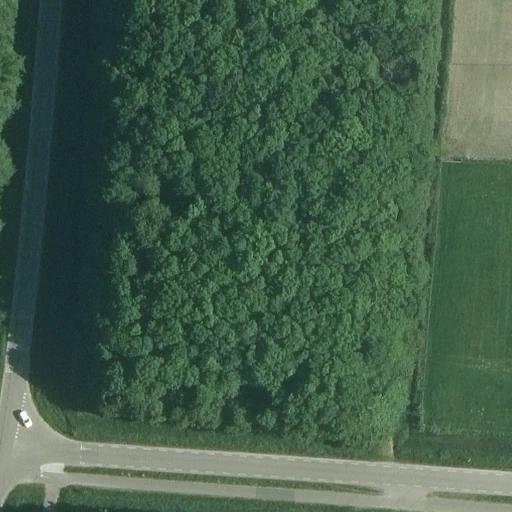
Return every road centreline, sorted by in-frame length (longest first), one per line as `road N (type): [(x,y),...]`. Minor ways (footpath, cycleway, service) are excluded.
road 1 (unclassified): [(511,486),(2,449)]
road 2 (tertiary): [(2,449),(51,0)]
